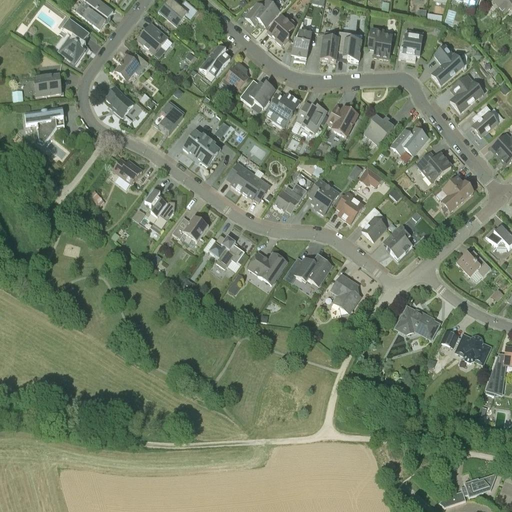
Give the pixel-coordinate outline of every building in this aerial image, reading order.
[(93,0),(85,0),(75,14),(99,32),(113,15),(93,0)] [(496,11),(501,18),(511,10),(511,0),(496,0),(492,3),(498,10),(496,11)] [(167,4),(159,14),(176,29),(184,20),(189,24),(192,21),(198,14),(185,4),(179,10),(169,1),(167,4)] [(253,10),(244,20),(254,29),(258,24),(265,30),(278,14),(281,11),(275,5),(272,9),(266,4),(261,10),(258,14),(253,10)] [(381,13),(388,14),(389,5),(382,4),(381,13)] [(280,19),(266,36),(271,40),(274,43),(281,49),(289,41),(286,39),(291,33),(293,31),(294,30),(294,29),(294,28),(295,27),(294,26),(294,25),(294,24),(293,24),(292,23),(291,22),(290,22),(289,22),(288,22),(287,22),(286,23),(285,23),(280,19)] [(66,48),(60,56),(74,66),(84,53),(82,51),(86,47),(83,45),(88,38),(69,24),(63,31),(73,39),(70,43),(68,41),(64,46),(66,48)] [(146,33),(136,43),(153,58),(154,57),(161,49),(168,41),(154,30),(149,36),(146,33)] [(291,54),(290,58),(294,59),(306,62),(311,38),(313,32),(301,30),(300,35),(299,35),(298,35),(296,45),(293,45),(291,54)] [(383,35),(370,33),(367,52),(374,53),(373,60),(388,62),(391,41),(382,40),(383,35)] [(337,47),(335,61),(336,61),(341,61),(347,62),(347,63),(358,65),(361,46),(349,44),(350,38),(338,37),(338,43),(337,47)] [(400,50),(398,62),(405,63),(406,63),(415,64),(412,63),(413,59),(416,59),(419,59),(422,41),(404,38),(402,51),(400,51),(400,50)] [(323,41),(320,63),(335,65),(335,64),(336,61),(335,61),(337,47),(338,43),(323,41)] [(209,73),(215,79),(230,62),(223,57),(225,54),(218,48),(199,71),(206,77),(209,73)] [(463,69),(454,58),(453,59),(445,49),(434,58),(442,68),(431,77),(440,89),(463,69)] [(185,59),(190,63),(194,59),(189,54),(185,59)] [(138,78),(148,66),(135,56),(131,61),(126,57),(121,63),(122,64),(114,73),(127,83),(134,74),(138,78)] [(224,82),(222,83),(228,88),(229,89),(233,91),(238,93),(248,81),(243,77),(247,72),(238,65),(234,69),(224,82)] [(36,79),(34,79),(36,99),(61,97),(63,96),(62,87),(60,87),(59,76),(52,77),(36,79)] [(453,91),(449,93),(454,100),(450,104),(460,116),(479,100),(483,97),(477,90),(472,85),(467,79),(453,91)] [(269,104),(267,102),(274,93),(265,87),(264,89),(259,86),(258,87),(253,83),(239,100),(252,109),(254,106),(262,111),(263,109),(265,110),(269,104)] [(504,86),(499,90),(505,97),(510,93),(504,86)] [(172,96),(178,101),(183,95),(177,91),(172,96)] [(22,92),(12,93),(12,96),(13,104),(23,103),(22,95),(22,92)] [(133,107),(114,92),(106,102),(111,106),(109,109),(122,120),(133,107)] [(292,118),(291,117),(299,105),(287,97),(283,103),(277,99),(265,118),(284,130),(292,118)] [(151,101),(146,106),(152,111),(156,106),(151,101)] [(305,106),(296,123),(302,126),(300,129),(309,133),(314,136),(317,129),(319,125),(323,127),(327,120),(327,119),(324,117),(326,113),(316,108),(315,111),(311,109),(305,106)] [(168,137),(183,119),(167,107),(152,126),(158,131),(159,129),(168,137)] [(331,132),(346,140),(358,117),(343,110),(342,111),(336,108),(326,127),(332,130),(331,132)] [(471,121),(476,126),(471,129),(480,140),(497,126),(488,115),(490,114),(486,108),(471,121)] [(62,112),(25,116),(26,128),(37,127),(39,142),(43,146),(56,131),(56,123),(63,122),(62,112)] [(385,127),(376,119),(370,125),(372,127),(363,136),(378,149),(393,131),(387,125),(385,127)] [(224,123),(214,136),(221,141),(230,128),(224,123)] [(405,152),(412,158),(427,141),(415,131),(409,137),(404,132),(390,149),(400,157),(405,152)] [(197,157),(208,142),(196,133),(182,151),(191,158),(193,158),(195,156),(197,157)] [(511,141),(511,134),(511,133),(489,151),(505,170),(511,163),(511,145),(510,143),(511,141)] [(250,139),(240,150),(247,156),(257,146),(250,139)] [(208,142),(197,157),(199,159),(197,161),(197,163),(200,165),(202,166),(206,170),(218,155),(212,151),(215,147),(213,146),(210,143),(208,142)] [(35,147),(32,152),(36,155),(40,151),(35,147)] [(430,156),(416,167),(421,173),(425,179),(427,177),(433,184),(434,183),(451,169),(444,162),(440,157),(434,161),(430,156)] [(112,173),(131,188),(141,174),(128,164),(126,167),(120,162),(112,173)] [(241,195),(253,177),(237,166),(228,179),(234,183),(230,188),(241,195)] [(352,173),(358,177),(361,172),(356,168),(352,173)] [(358,182),(367,189),(369,186),(375,190),(381,182),(367,171),(358,182)] [(260,202),(270,189),(253,177),(241,195),(252,203),(255,198),(260,202)] [(435,198),(449,215),(472,195),(464,185),(462,187),(456,181),(459,179),(458,179),(435,198)] [(323,218),(338,196),(319,182),(308,198),(313,202),(310,206),(318,211),(316,213),(323,218)] [(276,203),(273,208),(281,214),(283,216),(287,210),(288,211),(291,214),(292,214),(299,204),(302,199),(306,193),(296,186),(292,192),(288,197),(283,194),(283,193),(279,199),(276,197),(273,201),(276,203)] [(388,196),(396,204),(401,199),(393,191),(388,196)] [(94,192),(88,196),(90,199),(95,205),(101,200),(96,194),(94,192)] [(153,192),(144,204),(154,211),(150,216),(157,221),(153,226),(161,232),(167,224),(174,214),(175,205),(168,204),(164,204),(164,206),(157,200),(160,197),(153,192)] [(347,194),(336,210),(341,214),(339,215),(344,219),(342,222),(350,227),(360,213),(353,208),(356,204),(351,201),(352,198),(347,194)] [(363,231),(361,234),(373,245),(386,231),(379,224),(374,220),(379,214),(374,210),(366,218),(371,223),(363,231)] [(132,220),(138,225),(144,216),(138,212),(132,220)] [(420,220),(415,215),(411,219),(416,224),(420,220)] [(184,236),(196,245),(208,229),(206,228),(202,225),(202,224),(202,225),(200,223),(199,223),(195,220),(193,218),(182,234),(176,230),(172,236),(179,242),(184,236)] [(410,239),(403,233),(405,231),(401,226),(390,237),(394,241),(392,244),(386,250),(390,254),(390,255),(397,263),(404,256),(409,252),(409,251),(412,248),(406,243),(410,239)] [(511,232),(511,231),(506,235),(500,229),(493,236),(491,234),(485,239),(496,250),(498,248),(502,250),(508,252),(511,248),(511,232)] [(114,234),(110,240),(115,244),(119,238),(114,234)] [(214,245),(208,254),(218,261),(217,263),(218,263),(219,266),(220,267),(221,268),(223,269),(226,270),(227,270),(227,269),(231,264),(236,267),(237,264),(241,267),(246,260),(243,257),(244,255),(234,247),(235,245),(232,243),(227,239),(225,241),(220,237),(215,243),(214,245)] [(463,258),(456,265),(470,279),(471,279),(476,284),(482,279),(491,271),(485,265),(484,265),(473,253),(468,258),(465,261),(463,258)] [(257,256),(248,271),(258,278),(257,278),(261,281),(265,275),(275,282),(286,265),(273,256),(268,263),(257,256)] [(288,274),(283,281),(291,287),(296,280),(301,283),(303,280),(307,282),(318,289),(327,276),(332,269),(321,261),(316,268),(312,265),(304,260),(302,263),(293,277),(288,274)] [(149,268),(153,271),(159,264),(154,261),(149,268)] [(338,298),(333,306),(339,310),(341,318),(349,316),(360,300),(357,298),(356,291),(358,289),(341,277),(330,293),(338,298)] [(188,298),(195,287),(185,280),(177,290),(188,298)] [(240,290),(236,288),(232,285),(227,293),(235,298),(240,290)] [(491,298),(496,303),(502,296),(498,292),(491,298)] [(399,323),(394,332),(405,338),(414,335),(417,329),(426,334),(423,339),(430,343),(439,327),(433,324),(434,321),(422,315),(421,317),(406,309),(406,311),(402,317),(400,318),(398,321),(399,323)] [(442,342),(441,344),(452,349),(452,348),(453,349),(457,351),(455,354),(463,358),(475,363),(482,367),(490,350),(480,346),(481,343),(480,341),(476,339),(473,340),(472,342),(463,338),(461,342),(457,340),(457,339),(446,333),(442,342)] [(498,356),(485,393),(486,393),(485,395),(493,399),(495,396),(504,381),(506,367),(511,367),(511,349),(505,349),(504,357),(498,356)] [(429,361),(426,368),(433,371),(436,364),(429,361)] [(393,386),(389,395),(398,398),(399,396),(401,390),(401,389),(393,386)] [(486,411),(480,409),(478,416),(483,418),(486,411)] [(443,501),(439,505),(444,510),(453,507),(465,503),(464,498),(467,497),(468,500),(483,496),(482,495),(488,490),(490,493),(497,476),(478,482),(478,481),(471,483),(464,485),(465,489),(460,490),(462,494),(455,496),(450,498),(443,500),(443,501)]
